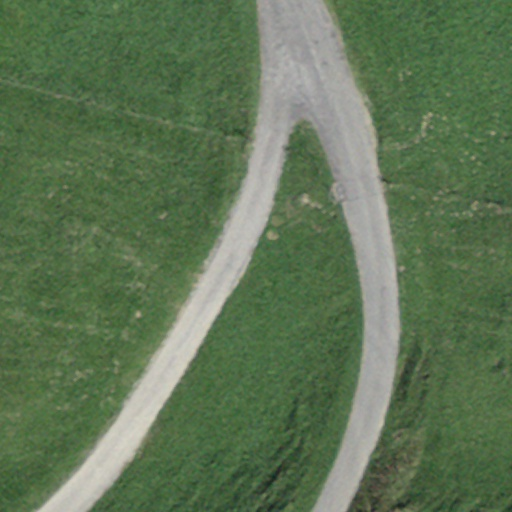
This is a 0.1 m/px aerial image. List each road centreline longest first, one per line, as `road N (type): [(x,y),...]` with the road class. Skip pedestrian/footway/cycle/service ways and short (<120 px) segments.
road 1 (track): [(63,511),(128,432),(209,302),(312,43)]
road 2 (residential): [(330,511),(369,415),(381,298),(336,108),(292,0)]
